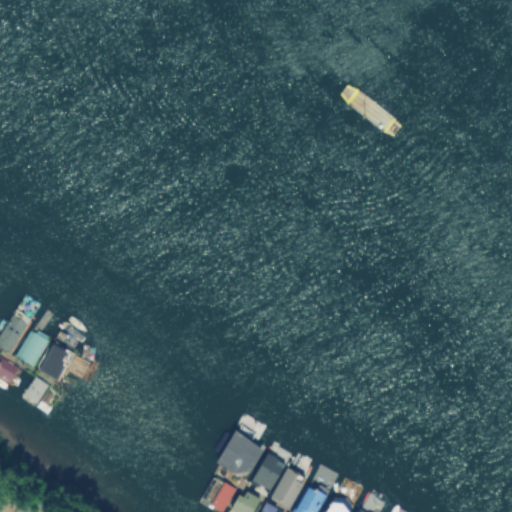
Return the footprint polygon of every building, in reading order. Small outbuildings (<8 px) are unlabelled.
[(24,314),(15,308),(0,331),(0,347),(8,353),(27,322),(21,318),(24,314)] [(14,356),(33,365),(46,337),(27,328),(14,356)] [(72,351),(52,341),(37,368),(57,379),(72,351)] [(17,366),(0,355),(0,378),(7,382),(17,366)] [(261,444),(229,430),(215,462),(247,476),(261,444)] [(270,490),(283,460),(263,451),(250,481),(270,490)] [(304,476),(285,466),(268,497),(287,508),(304,476)] [(221,510),(235,487),(223,480),(209,503),(221,510)] [(292,511),(293,511),(314,511),(324,493),(305,484),(292,511)] [(250,511),(258,496),(244,490),(241,496),(236,493),(228,509),(232,511),(250,511)] [(345,511),(348,501),(329,495),(323,511),(345,511)] [(280,511),(282,509),(264,501),(258,511),(280,511)]
